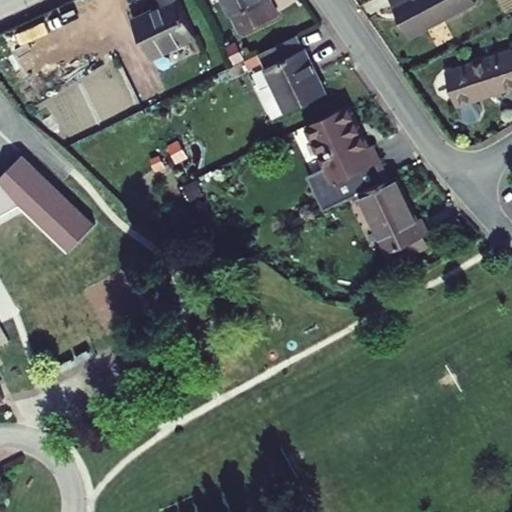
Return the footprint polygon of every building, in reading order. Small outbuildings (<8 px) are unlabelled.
[(164,0),(137,13),(155,52),(199,30),(185,0),(164,0)] [(233,0),(239,10),(260,0),(233,0)] [(393,0),(412,34),(475,0),(393,0)] [(310,44),(304,30),(269,47),(281,75),(269,82),(282,112),(335,87),(314,41),(310,44)] [(511,48),(448,69),(464,118),(469,121),(479,118),(483,110),(482,104),(479,102),(477,97),(511,86),(511,48)] [(86,97),(119,96),(118,79),(86,80),(86,97)] [(333,165),(349,196),(363,189),(399,171),(384,139),(378,142),(357,98),(316,119),(337,162),(333,165)] [(22,157),(0,179),(0,185),(18,208),(66,255),(93,224),(22,157)] [(421,216),(400,171),(399,171),(363,189),(397,259),(433,242),(428,232),(434,229),(426,214),(421,216)] [(0,217),(18,208),(0,185),(0,217)] [(7,322),(0,326),(0,398),(9,394),(0,375),(0,344),(15,336),(7,322)]
